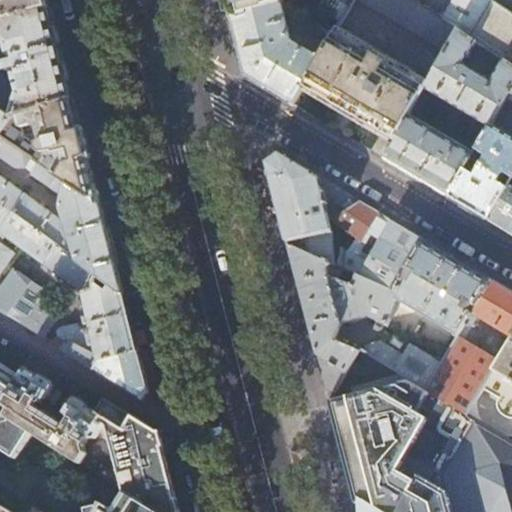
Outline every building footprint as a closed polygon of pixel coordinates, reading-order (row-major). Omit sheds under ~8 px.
[(0,0),(0,21),(50,9),(47,0),(0,0)] [(226,0),(228,7),(231,18),(282,4),(284,0),(286,0),(290,2),(299,0),(335,0),(351,8),(355,0),(226,0)] [(442,18),(415,0),(360,0),(447,51),(459,29),(442,18)] [(491,0),(452,0),(442,18),(459,29),(471,37),(491,0)] [(511,11),(495,0),(491,0),(471,37),(477,41),(500,57),(511,64),(511,11)] [(284,9),(282,4),(231,18),(233,25),(246,75),(294,104),(303,89),(320,59),(293,42),(292,41),(300,39),(297,31),(290,33),(284,9)] [(0,41),(1,41),(7,46),(10,57),(4,59),(7,72),(13,70),(18,94),(11,117),(73,99),(57,37),(50,9),(0,21),(0,41)] [(417,72),(340,26),(332,39),(328,46),(320,59),(303,89),(350,117),(377,134),(384,138),(393,143),(410,115),(425,88),(428,83),(415,75),(417,72)] [(477,41),(471,37),(459,29),(447,51),(428,83),(425,88),(492,126),(508,99),(511,91),(511,64),(500,57),(489,77),(464,63),(477,41)] [(332,39),(322,30),(318,39),(328,46),(332,39)] [(91,168),(73,99),(11,117),(0,132),(0,136),(101,206),(91,168)] [(0,132),(11,117),(0,109),(0,132)] [(410,115),(393,143),(384,157),(428,183),(450,196),(476,153),(410,115)] [(511,137),(492,126),(476,153),(450,196),(469,208),(489,220),(511,184),(501,178),(507,168),(511,171),(511,137)] [(65,250),(124,296),(104,217),(101,206),(0,136),(0,153),(19,166),(27,165),(34,169),(33,171),(67,194),(65,209),(66,213),(62,220),(59,218),(61,212),(45,201),(42,206),(0,176),(0,203),(15,214),(65,250)] [(333,221),(360,201),(282,155),(269,163),(283,219),(290,244),(337,265),(331,221),(333,221)] [(511,182),(511,184),(489,220),(509,231),(511,233),(511,182)] [(389,218),(360,201),(333,221),(353,234),(345,249),(337,246),(339,265),(364,277),(370,266),(368,264),(395,222),(389,218)] [(15,214),(0,203),(0,234),(1,233),(15,214)] [(65,250),(15,214),(1,233),(84,291),(92,329),(84,331),(79,324),(64,327),(59,334),(59,337),(54,344),(62,349),(68,340),(99,356),(100,360),(138,351),(130,319),(124,296),(65,250)] [(399,224),(368,278),(395,290),(424,239),(399,224)] [(456,258),(424,239),(395,290),(395,292),(392,298),(399,302),(458,337),(472,313),(493,280),(456,258)] [(0,274),(13,254),(0,243),(0,274)] [(339,265),(337,265),(290,244),(312,328),(320,361),(330,399),(358,351),(336,341),(344,325),(368,316),(388,326),(399,302),(392,298),(395,292),(395,290),(368,278),(364,277),(339,265)] [(0,289),(0,310),(43,337),(55,317),(42,309),(56,289),(19,264),(0,289)] [(511,291),(495,281),(493,280),(472,313),(511,336),(511,291)] [(499,361),(458,337),(442,363),(426,389),(466,413),(467,414),(494,369),(499,361)] [(511,339),(499,361),(494,369),(511,379),(511,339)] [(148,389),(138,351),(100,360),(99,356),(68,340),(62,349),(85,363),(117,383),(142,399),(149,391),(148,389)] [(366,345),(363,351),(409,379),(424,388),(426,389),(442,363),(411,346),(405,355),(382,341),(366,345)] [(149,348),(138,351),(148,389),(149,391),(159,389),(149,348)] [(96,460),(116,454),(125,489),(128,491),(161,511),(180,511),(164,447),(160,432),(83,384),(65,412),(62,410),(58,419),(37,405),(41,398),(45,400),(63,372),(34,354),(21,376),(4,404),(10,408),(6,414),(32,431),(91,468),(96,460)] [(0,448),(15,458),(32,431),(6,414),(0,410),(4,404),(21,376),(0,362),(0,448)] [(409,379),(330,399),(334,416),(342,445),(359,511),(511,511),(511,441),(467,414),(466,413),(426,389),(424,388),(409,379)] [(161,511),(128,491),(117,509),(103,500),(95,511),(161,511)]
